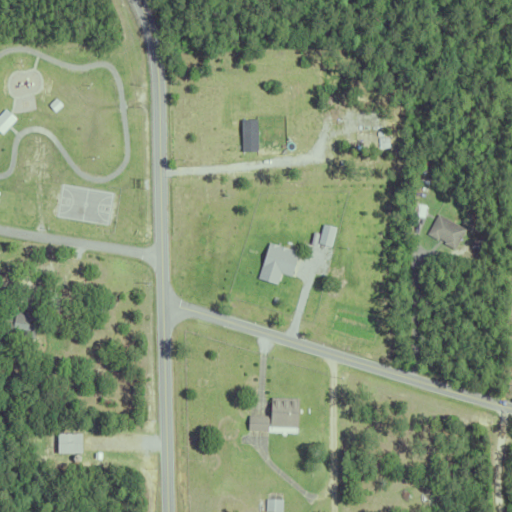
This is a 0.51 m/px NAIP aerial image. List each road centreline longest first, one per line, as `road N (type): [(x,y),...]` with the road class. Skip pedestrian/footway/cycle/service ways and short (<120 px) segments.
road 1 (secondary): [(169,511),(159,74),(138,0)]
road 2 (residential): [(511,410),(164,306)]
road 3 (residential): [(163,259),(0,230)]
